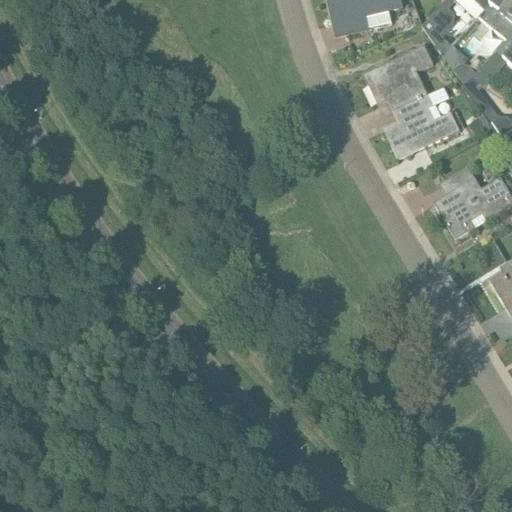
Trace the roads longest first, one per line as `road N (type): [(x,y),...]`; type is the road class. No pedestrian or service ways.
road 1 (tertiary): [(338,511),(102,247),(0,85)]
road 2 (residential): [(511,419),(344,136),(288,0)]
